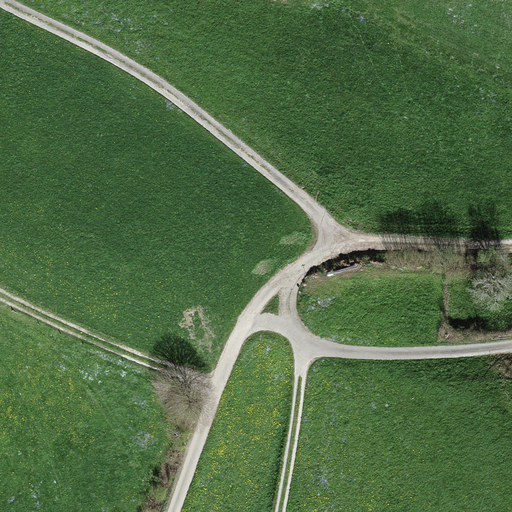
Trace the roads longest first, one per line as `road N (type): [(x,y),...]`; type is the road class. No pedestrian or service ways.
road 1 (unclassified): [(164,511),(241,323),(327,240)]
road 2 (track): [(214,390),(0,295)]
road 3 (track): [(301,346),(511,345)]
road 4 (track): [(511,240),(429,249),(327,240)]
road 5 (track): [(301,346),(279,511)]
